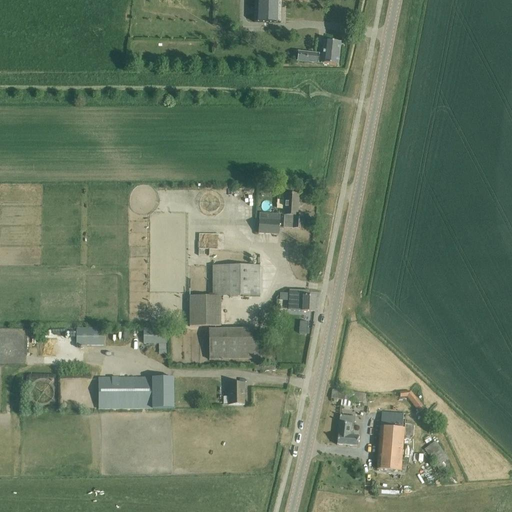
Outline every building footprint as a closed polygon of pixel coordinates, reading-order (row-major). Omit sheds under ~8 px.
[(281,23),(281,0),(255,0),(255,22),(281,23)] [(299,53),(298,62),(338,66),(341,43),(325,42),(323,56),(299,53)] [(304,217),(299,217),(300,196),(286,195),(284,216),(285,216),(284,229),(303,230),(304,217)] [(259,214),(258,233),(278,234),(280,215),(259,214)] [(194,231),(193,246),(218,247),(218,232),(194,231)] [(260,297),(260,267),(213,267),(213,296),(191,296),(191,326),(221,326),(221,297),(260,297)] [(290,291),(289,299),(295,299),(295,312),(301,312),(313,312),(315,313),(316,298),(310,298),(310,292),(290,291)] [(308,323),(300,322),(299,334),(307,335),(308,323)] [(77,346),(105,346),(105,329),(77,329),(77,346)] [(144,344),(168,344),(168,329),(144,329),(144,344)] [(260,330),(211,331),(211,361),(261,360),(260,330)] [(51,392),(51,374),(23,375),(23,393),(51,392)] [(153,377),(99,378),(99,409),(99,411),(153,411),(163,410),(173,410),(174,410),(174,390),(174,382),(173,378),(173,377),(153,377)] [(228,407),(244,406),(244,386),(228,386),(228,407)] [(332,390),(331,399),(353,402),(364,404),(366,395),(332,390)] [(410,392),(400,393),(400,398),(407,398),(420,414),(424,410),(410,393),(410,392)] [(425,410),(421,414),(427,421),(431,417),(425,410)] [(381,418),(377,470),(401,472),(401,466),(401,464),(404,436),(410,437),(413,437),(414,426),(404,425),(405,420),(405,415),(382,412),(381,418)] [(357,447),(358,437),(352,436),(355,418),(340,416),(337,445),(357,447)] [(431,418),(426,422),(432,430),(437,426),(431,418)] [(434,442),(423,451),(438,471),(443,467),(444,468),(449,464),(446,461),(447,460),(434,442)]
